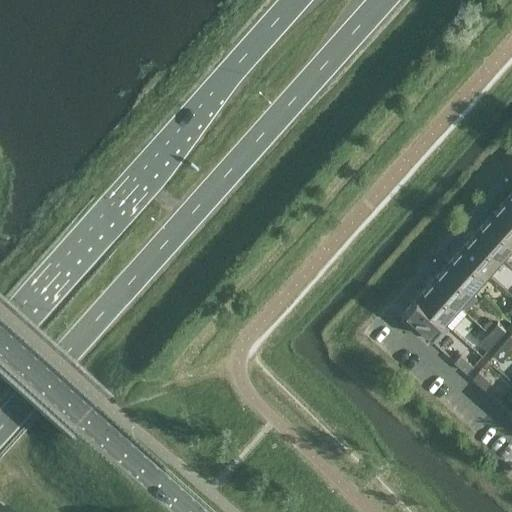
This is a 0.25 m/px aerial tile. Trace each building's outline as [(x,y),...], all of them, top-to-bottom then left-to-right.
[(511,207),(504,201),(489,217),(511,237),(511,207)] [(511,243),(511,237),(489,217),(475,233),(501,256),(511,243)] [(501,256),(475,233),(460,249),(486,272),(501,256)] [(486,272),(460,249),(446,265),(472,288),(486,272)] [(472,288),(446,265),(432,281),(457,304),(472,288)] [(457,304),(432,281),(417,297),(443,320),(457,304)] [(402,314),(428,337),(443,320),(417,297),(402,314)] [(498,322),(489,332),(497,339),(506,329),(498,322)] [(488,349),(497,339),(489,332),(480,342),(488,349)] [(511,334),(502,344),(510,351),(511,348),(511,334)] [(501,361),(510,351),(502,344),(493,354),(501,361)] [(460,354),(454,360),(467,372),(473,365),(460,354)] [(473,377),(486,388),(492,382),(479,370),(473,377)]
